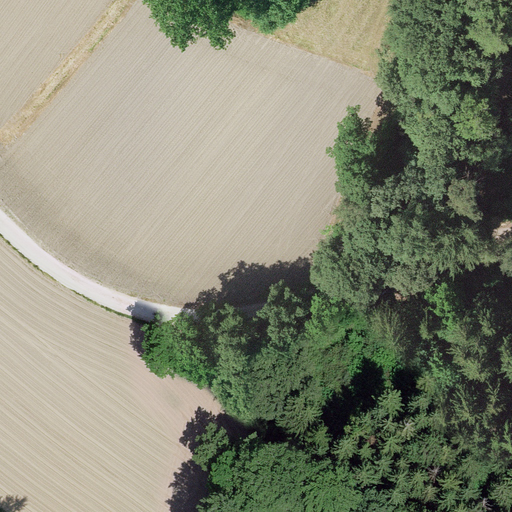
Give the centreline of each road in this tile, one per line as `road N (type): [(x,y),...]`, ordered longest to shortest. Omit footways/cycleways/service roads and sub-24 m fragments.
road 1 (track): [(447,242),(443,156),(499,0)]
road 2 (track): [(447,242),(400,252),(328,292),(216,316)]
road 3 (track): [(0,224),(51,267),(121,304),(216,316)]
